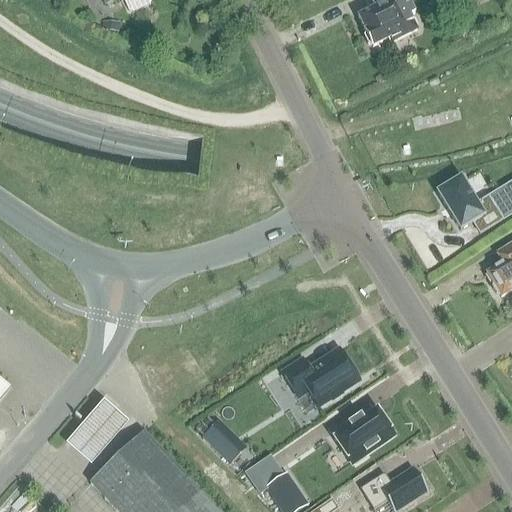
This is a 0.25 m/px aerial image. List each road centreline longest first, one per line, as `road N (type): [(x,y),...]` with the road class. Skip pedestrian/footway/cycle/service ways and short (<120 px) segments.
road 1 (primary): [(511,126),(397,155),(263,166),(78,141),(0,108)]
road 2 (tertiary): [(511,471),(345,194)]
road 3 (tertiary): [(0,476),(97,363),(121,267)]
road 4 (tertiary): [(121,267),(216,259),(345,194)]
road 5 (tertiary): [(345,194),(244,0)]
road 6 (tertiary): [(0,203),(59,245),(121,267)]
